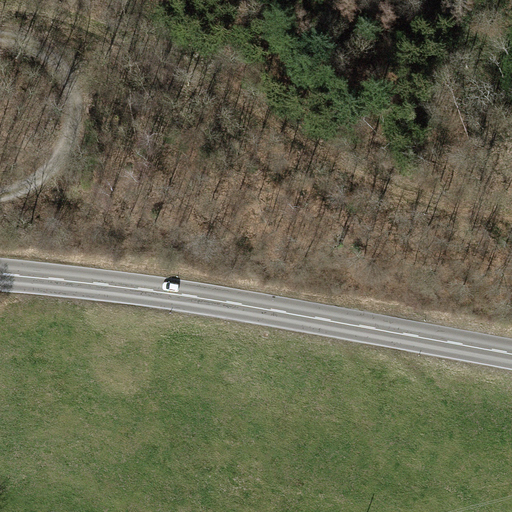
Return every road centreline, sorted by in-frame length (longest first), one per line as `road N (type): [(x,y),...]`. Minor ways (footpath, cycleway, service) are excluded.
road 1 (track): [(0,4),(71,22),(221,83),(340,164),(470,216),(511,219)]
road 2 (tertiary): [(0,274),(187,295),(511,354)]
road 3 (track): [(0,195),(38,181),(67,140),(72,93),(41,49),(0,38)]
